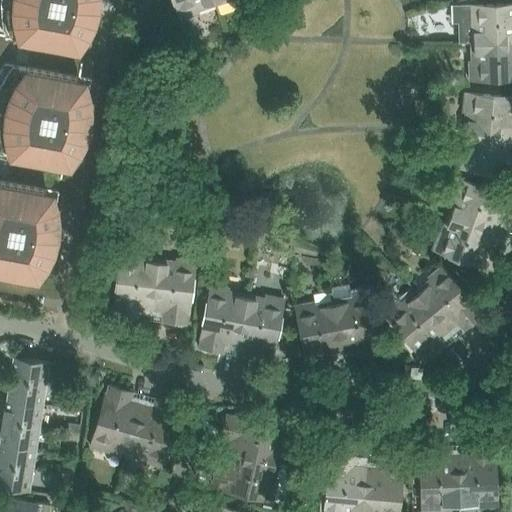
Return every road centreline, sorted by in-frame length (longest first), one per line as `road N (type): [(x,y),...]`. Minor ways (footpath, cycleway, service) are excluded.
road 1 (residential): [(511,346),(490,383),(429,415),(374,412),(201,370)]
road 2 (residential): [(201,370),(0,331)]
road 3 (residential): [(184,511),(201,370)]
